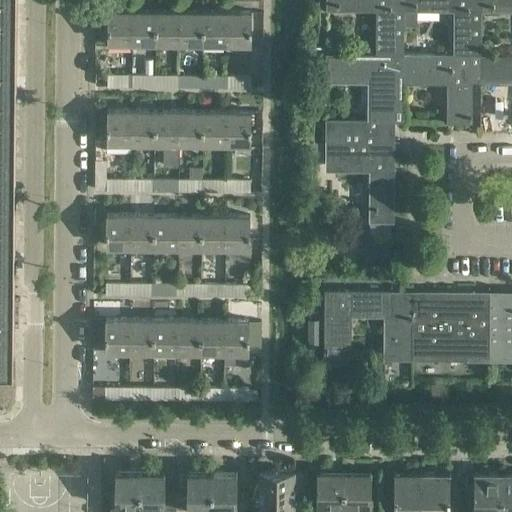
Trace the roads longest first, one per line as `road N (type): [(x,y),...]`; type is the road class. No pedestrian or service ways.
road 1 (residential): [(511,444),(67,436),(69,0)]
road 2 (residential): [(511,160),(464,160),(463,241),(511,242)]
